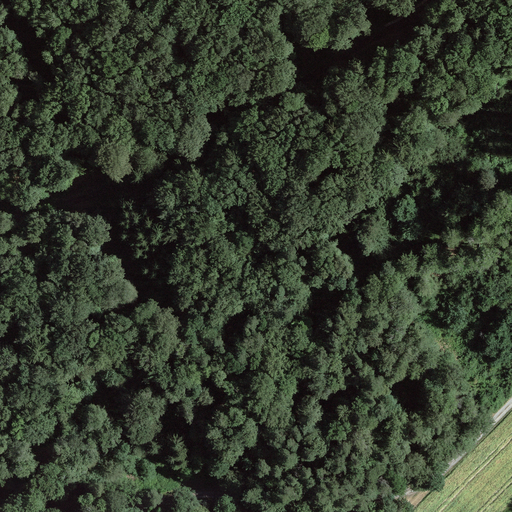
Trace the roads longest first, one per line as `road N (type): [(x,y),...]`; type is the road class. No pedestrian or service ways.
road 1 (track): [(0,210),(94,188),(366,47),(436,0)]
road 2 (track): [(511,403),(448,469),(415,490),(198,494),(146,511)]
